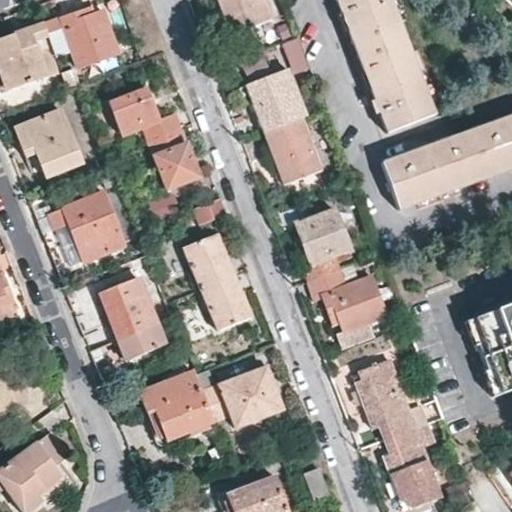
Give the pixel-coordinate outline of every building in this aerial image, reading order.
[(273,16),(266,0),(218,0),(231,32),(273,16)] [(434,114),(389,0),(336,0),(345,23),(387,132),(434,114)] [(85,9),(42,24),(46,34),(62,28),(76,69),(116,54),(100,11),(94,13),(88,15),(85,9)] [(46,34),(42,24),(35,27),(0,39),(0,66),(4,78),(9,91),(47,76),(33,39),(46,34)] [(288,65),(291,73),(308,68),(299,38),(239,55),(245,77),(288,65)] [(252,103),(263,133),(299,119),(304,117),(286,70),(245,86),(252,103)] [(140,129),(147,143),(179,130),(173,114),(157,120),(150,103),(144,89),(108,103),(121,136),(140,129)] [(45,179),(81,164),(59,112),(13,128),(25,157),(34,153),(39,165),(45,179)] [(511,167),(511,117),(381,164),(397,209),(511,167)] [(299,119),(263,133),(275,164),(283,185),(320,171),(299,119)] [(179,130),(147,143),(167,191),(198,178),(189,156),(179,130)] [(124,247),(102,192),(48,214),(55,231),(67,225),(77,251),(82,264),(124,247)] [(151,198),(154,216),(178,213),(176,195),(151,198)] [(200,224),(225,215),(219,199),(194,208),(200,224)] [(302,265),(308,281),(338,269),(336,262),(350,256),(333,211),(294,226),(301,243),(308,262),(302,265)] [(201,289),(234,276),(221,243),(218,235),(184,248),(201,289)] [(338,269),(308,281),(315,300),(321,298),(324,306),(327,311),(333,311),(337,321),(342,333),(384,317),(369,277),(345,286),(338,269)] [(0,270),(0,321),(11,317),(3,295),(9,292),(4,280),(0,270)] [(245,304),(234,276),(201,289),(217,331),(250,317),(245,304)] [(125,362),(164,346),(137,279),(102,293),(114,324),(110,326),(113,331),(125,362)] [(488,354),(500,392),(511,388),(511,301),(511,304),(475,317),(488,354)] [(331,323),(337,321),(333,311),(327,311),(331,323)] [(480,356),(488,354),(475,317),(464,320),(472,344),(476,343),(480,356)] [(488,354),(480,356),(485,370),(481,371),(489,396),(500,392),(488,354)] [(414,429),(425,425),(419,408),(408,412),(388,360),(357,372),(359,381),(353,383),(359,398),(371,429),(378,427),(383,441),(414,429)] [(0,417),(16,411),(5,382),(8,380),(2,366),(0,366),(0,417)] [(263,368),(244,376),(248,383),(266,374),(263,368)] [(194,376),(192,373),(139,394),(147,414),(152,412),(157,424),(165,443),(213,424),(200,393),(194,376)] [(244,376),(200,393),(213,424),(230,417),(235,428),(281,410),(273,391),(266,374),(248,383),(244,376)] [(5,382),(16,411),(28,406),(22,391),(17,378),(8,380),(5,382)] [(432,442),(425,425),(414,429),(383,441),(388,454),(381,457),(388,475),(398,502),(405,500),(409,509),(439,497),(421,447),(432,442)] [(38,491),(61,473),(49,459),(34,440),(0,466),(0,479),(25,511),(43,497),(38,491)] [(328,494),(319,470),(303,476),(312,500),(328,494)] [(288,511),(274,477),(225,497),(230,509),(231,511),(288,511)]
